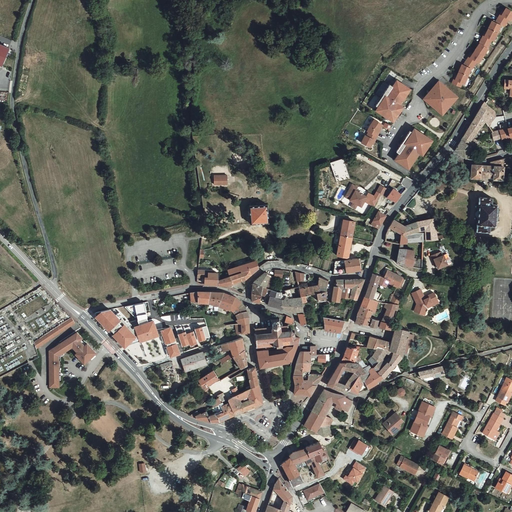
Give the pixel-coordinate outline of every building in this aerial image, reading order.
[(500,13),(498,17),(506,22),(508,18),(510,19),(511,15),(511,10),(506,7),(504,10),(502,14),(500,13)] [(492,20),(489,27),(498,32),(501,24),(504,26),(506,22),(498,17),(496,21),(492,20)] [(484,34),(482,38),(490,42),(492,38),(494,39),(498,32),(489,27),(487,31),(485,35),(484,34)] [(480,42),(476,48),(484,54),(488,47),(490,42),(482,38),(480,42)] [(0,43),(0,63),(2,65),(9,47),(0,43)] [(470,54),(468,58),(475,63),(478,60),(479,61),(484,54),(476,48),(474,52),(471,55),(470,54)] [(463,62),(460,70),(469,74),(472,66),(473,67),(475,63),(468,58),(465,63),(463,62)] [(455,77),(454,81),(462,85),(464,81),(466,81),(469,74),(460,70),(458,73),(457,77),(455,77)] [(406,95),(410,89),(399,82),(397,85),(394,83),(392,87),(389,85),(383,94),(385,96),(380,103),(378,102),(376,106),(379,108),(377,111),(394,122),(401,110),(398,108),(400,105),(404,99),(402,98),(404,94),(406,95)] [(437,82),(425,96),(428,99),(427,101),(439,111),(441,109),(444,112),(456,98),(453,95),(454,93),(442,83),(441,85),(437,82)] [(492,125),(498,117),(483,104),(467,132),(476,137),(489,121),(492,125)] [(370,127),(368,132),(369,132),(377,136),(378,132),(381,128),(383,125),(375,120),(370,127)] [(506,138),(511,136),(511,126),(508,128),(502,129),(506,138)] [(400,157),(398,161),(410,169),(414,162),(413,161),(415,158),(416,159),(420,152),(422,153),(425,149),(427,150),(433,140),(425,135),(424,136),(421,134),(422,132),(415,128),(413,132),(411,131),(405,139),(408,141),(407,143),(404,142),(397,152),(400,153),(398,156),(400,157)] [(502,130),(496,132),(498,139),(505,136),(502,130)] [(366,136),(362,143),(371,148),(373,144),(375,140),(376,141),(378,136),(377,136),(369,132),(368,136),(366,136)] [(474,140),(476,137),(467,132),(465,135),(469,137),(474,140)] [(477,142),(475,141),(474,140),(469,137),(467,140),(463,138),(457,149),(469,157),(478,142),(477,142)] [(505,178),(506,164),(497,164),(497,165),(495,165),(484,165),(484,164),(474,164),(473,176),(483,177),(483,175),(496,176),(496,177),(505,178)] [(402,192),(405,188),(399,184),(396,188),(402,192)] [(369,202),(372,196),(368,194),(367,196),(355,189),(357,187),(353,185),(349,191),(353,194),(350,199),(353,201),(357,203),(361,206),(364,200),(368,203),(369,202)] [(384,195),(387,188),(380,185),(377,191),(381,194),(384,195)] [(387,197),(396,202),(403,194),(394,188),(387,197)] [(372,196),(369,202),(375,205),(377,202),(381,194),(377,191),(375,191),(373,195),(372,196)] [(494,197),(481,196),(478,230),(492,231),(492,225),(497,225),(499,203),(494,202),(494,197)] [(268,201),(249,202),(250,222),(269,221),(268,201)] [(378,229),(386,214),(379,210),(373,219),(376,222),(374,226),(378,229)] [(435,218),(425,220),(417,221),(420,230),(425,229),(426,241),(438,240),(439,240),(435,218)] [(354,238),(356,225),(356,221),(343,219),(341,230),(339,230),(336,230),(335,233),(341,235),(354,238)] [(399,236),(407,234),(420,230),(417,221),(404,225),(394,219),(390,227),(399,236)] [(409,242),(419,241),(424,241),(423,233),(419,232),(407,235),(407,242),(409,242)] [(350,255),(354,238),(341,235),(337,255),(349,257),(350,255)] [(422,270),(422,259),(414,257),(414,250),(399,248),(397,263),(409,267),(422,270)] [(441,253),(432,257),(433,261),(435,260),(437,266),(439,269),(448,266),(444,256),(443,256),(441,253)] [(348,272),(363,269),(360,258),(346,260),(348,272)] [(241,269),(241,270),(249,268),(252,274),(261,268),(257,260),(228,269),(229,273),(241,269)] [(219,277),(219,271),(210,270),(207,268),(199,267),(198,274),(207,275),(206,282),(212,282),(212,281),(215,281),(214,282),(218,283),(217,278),(219,278),(219,277)] [(252,274),(249,268),(241,270),(241,271),(219,278),(217,278),(218,283),(229,284),(247,278),(252,274)] [(266,271),(254,282),(264,285),(267,287),(271,275),(266,271)] [(306,273),(297,271),(299,280),(306,279),(306,273)] [(397,288),(402,278),(389,271),(385,278),(389,281),(388,283),(392,285),(397,288)] [(388,303),(389,303),(391,299),(375,290),(378,283),(390,289),(392,285),(388,283),(389,281),(385,278),(373,273),(365,296),(372,299),(378,301),(386,304),(388,304),(388,303)] [(319,283),(319,284),(329,286),(330,279),(321,276),(319,283)] [(335,286),(339,285),(342,288),(344,279),(337,279),(337,284),(336,284),(335,286)] [(354,299),(356,300),(365,279),(344,279),(342,288),(340,297),(354,298),(354,299)] [(262,293),(264,285),(254,282),(253,291),(262,293)] [(329,286),(319,284),(309,286),(308,283),(300,284),(301,291),(301,295),(302,295),(317,292),(328,290),(329,286)] [(267,287),(264,285),(262,293),(270,295),(271,288),(267,287)] [(340,302),(340,297),(342,288),(339,285),(335,286),(334,286),(332,301),(340,302)] [(271,288),(270,295),(268,304),(282,308),(282,299),(282,291),(278,291),(271,288)] [(434,304),(433,302),(439,300),(435,293),(426,297),(422,289),(413,293),(418,304),(415,311),(424,315),(427,307),(434,304)] [(326,300),(328,290),(317,292),(318,300),(326,300)] [(209,302),(232,309),(232,308),(236,296),(224,291),(200,291),(192,292),(192,302),(194,302),(194,310),(207,309),(209,302)] [(262,293),(253,291),(252,300),(260,302),(262,293)] [(300,296),(294,297),(291,298),(287,296),(288,299),(289,311),(294,312),(295,313),(300,314),(300,318),(301,323),(307,323),(302,295),(301,295),(300,295),(300,296)] [(236,296),(232,308),(232,309),(233,312),(241,300),(236,296)] [(375,311),(377,305),(370,303),(372,299),(365,296),(361,306),(375,311)] [(391,299),(389,303),(399,305),(401,300),(393,296),(391,299)] [(244,304),(241,300),(233,312),(235,315),(242,310),(247,309),(246,308),(244,304)] [(428,308),(440,303),(439,300),(433,302),(434,304),(427,307),(424,315),(426,315),(428,308)] [(152,319),(148,320),(147,317),(147,316),(144,302),(125,306),(135,316),(137,316),(138,320),(130,322),(117,308),(106,310),(97,312),(96,313),(96,314),(96,315),(96,316),(109,330),(110,329),(115,333),(113,334),(125,346),(158,334),(152,319)] [(376,312),(375,311),(361,306),(359,313),(361,316),(371,318),(372,314),(374,315),(375,313),(376,312)] [(388,308),(385,314),(393,317),(395,310),(388,308)] [(247,309),(242,310),(235,315),(236,317),(248,315),(247,309)] [(449,311),(432,315),(434,323),(451,320),(449,311)] [(395,317),(393,317),(385,314),(382,320),(382,321),(393,324),(395,317)] [(286,316),(284,321),(292,325),(294,320),(287,316),(286,316)] [(355,322),(369,325),(371,318),(361,316),(355,322)] [(325,326),(325,330),(340,333),(344,320),(324,317),(325,326)] [(36,349),(75,323),(72,318),(34,343),(36,349)] [(257,327),(254,327),(255,339),(256,345),(256,346),(260,345),(260,346),(261,346),(261,345),(264,345),(265,345),(270,344),(270,345),(271,345),(271,344),(275,344),(276,344),(276,343),(282,343),(282,344),(284,343),(289,342),(289,343),(295,343),(299,342),(299,340),(299,338),(299,336),(295,335),(294,330),(295,329),(294,328),(294,329),(292,327),(292,326),(291,326),(291,327),(289,327),(288,324),(280,324),(280,323),(281,323),(281,322),(281,321),(280,320),(279,320),(279,318),(270,319),(271,325),(267,326),(267,325),(266,325),(266,326),(263,326),(263,325),(261,325),(261,326),(258,326),(257,326),(257,327)] [(376,326),(379,320),(373,318),(371,318),(369,325),(376,326)] [(250,332),(249,321),(239,322),(236,323),(237,333),(238,333),(243,333),(250,332)] [(394,325),(393,324),(382,321),(380,327),(384,328),(393,330),(394,326),(394,325)] [(206,337),(210,335),(207,324),(195,328),(198,340),(206,337)] [(176,328),(182,345),(189,342),(186,334),(184,335),(183,332),(181,326),(176,328)] [(189,342),(190,344),(197,342),(194,334),(192,335),(192,332),(189,326),(184,328),(185,331),(186,334),(189,342)] [(389,349),(394,351),(404,354),(405,354),(406,352),(411,333),(412,331),(394,326),(393,330),(395,331),(392,342),(379,339),(379,337),(378,337),(371,335),(369,343),(367,343),(366,345),(368,345),(367,348),(378,348),(379,347),(386,348),(389,349)] [(179,353),(170,327),(162,330),(170,355),(179,353)] [(57,353),(71,345),(76,350),(74,352),(83,361),(95,351),(89,345),(88,346),(80,338),(81,336),(76,331),(48,349),(49,385),(58,384),(57,353)] [(411,347),(411,344),(412,345),(415,335),(411,333),(406,352),(409,353),(411,347)] [(243,337),(229,342),(231,348),(231,352),(229,354),(231,357),(232,356),(245,348),(243,337)] [(229,342),(221,344),(223,351),(231,348),(229,342)] [(311,361),(311,356),(311,353),(311,349),(310,349),(310,345),(302,345),(302,346),(297,361),(311,361)] [(275,353),(274,349),(268,351),(267,348),(257,350),(261,366),(289,361),(289,363),(291,363),(291,358),(293,358),(297,346),(294,346),(287,347),(287,351),(275,353)] [(347,346),(344,356),(356,360),(357,359),(357,358),(361,347),(347,346)] [(378,362),(374,366),(374,367),(386,376),(404,356),(404,354),(394,351),(392,359),(389,357),(386,361),(383,359),(389,349),(386,348),(379,347),(378,348),(373,357),(378,362)] [(240,367),(247,364),(245,348),(232,356),(240,367)] [(181,358),(185,370),(207,363),(203,350),(181,358)] [(325,354),(319,353),(319,356),(318,360),(329,362),(329,355),(325,355),(325,354)] [(231,357),(229,354),(221,359),(222,362),(231,357)] [(373,357),(372,357),(369,360),(374,366),(378,362),(373,357)] [(302,369),(310,369),(310,366),(311,361),(297,361),(294,372),(302,373),(302,369)] [(338,381),(344,369),(348,362),(340,362),(328,384),(336,387),(338,381)] [(342,391),(349,392),(349,391),(352,385),(358,377),(366,373),(363,369),(359,363),(357,363),(356,362),(348,362),(344,369),(354,372),(350,379),(348,378),(343,382),(338,381),(336,387),(342,391)] [(379,383),(379,382),(386,376),(374,367),(374,366),(371,368),(369,364),(366,366),(363,369),(366,373),(369,371),(370,374),(365,383),(368,388),(368,389),(379,383)] [(246,368),(249,387),(252,387),(259,385),(255,366),(246,368)] [(433,377),(445,375),(443,366),(420,372),(422,378),(425,377),(425,379),(427,380),(433,379),(433,377)] [(206,385),(219,377),(213,369),(197,379),(200,383),(204,381),(206,385)] [(294,372),(293,374),(294,383),(294,393),(311,394),(317,383),(312,383),(312,378),(308,378),(304,378),(304,374),(308,374),(309,372),(310,372),(310,369),(302,369),(302,373),(294,372)] [(369,371),(366,373),(358,377),(352,385),(349,391),(359,393),(365,383),(370,374),(369,371)] [(323,373),(310,372),(309,372),(308,374),(308,378),(312,378),(312,383),(317,383),(321,376),(323,373)] [(460,386),(466,389),(471,376),(464,374),(460,386)] [(511,394),(511,393),(511,389),(511,384),(505,382),(497,400),(505,404),(507,401),(509,401),(511,394)] [(227,397),(231,405),(235,414),(263,404),(259,385),(252,387),(249,387),(239,392),(227,397)] [(324,389),(311,412),(304,424),(316,431),(319,427),(330,426),(332,426),(334,422),(335,423),(336,420),(326,416),(333,402),(338,404),(337,405),(337,407),(337,408),(341,409),(343,408),(348,411),(353,400),(345,397),(346,395),(335,393),(324,389)] [(218,396),(210,400),(212,405),(220,401),(221,401),(221,400),(226,398),(223,391),(217,394),(218,396)] [(228,401),(222,404),(220,401),(212,405),(211,406),(214,411),(219,420),(234,414),(228,401)] [(424,403),(420,411),(419,410),(415,420),(416,421),(413,428),(424,433),(427,425),(431,416),(435,408),(424,403)] [(201,412),(196,415),(216,421),(219,420),(214,411),(208,413),(206,409),(201,412)] [(464,416),(454,411),(446,426),(443,433),(453,438),(464,416)] [(384,423),(391,431),(399,424),(403,420),(397,412),(384,423)] [(505,419),(496,414),(485,433),(495,438),(505,419)] [(401,427),(399,424),(391,431),(394,433),(401,427)] [(324,436),(332,434),(330,426),(319,427),(316,431),(324,436)] [(357,452),(358,451),(362,454),(368,445),(360,440),(358,442),(355,440),(350,448),(357,452)] [(314,462),(315,461),(325,458),(322,450),(321,450),(317,441),(303,446),(303,447),(307,458),(312,456),(314,462)] [(435,458),(443,463),(447,454),(450,455),(452,450),(441,445),(435,457),(435,458)] [(303,459),(306,458),(307,458),(303,447),(291,451),(287,455),(288,457),(296,473),(307,469),(306,466),(303,459)] [(306,458),(309,464),(314,477),(322,474),(315,461),(314,462),(312,456),(307,458),(306,458)] [(296,473),(288,457),(279,462),(287,477),(296,473)] [(404,462),(401,467),(416,474),(421,465),(403,457),(401,461),(404,462)] [(358,481),(367,467),(357,461),(354,467),(354,468),(349,475),(347,480),(354,484),(356,480),(358,481)] [(476,480),(480,472),(469,466),(470,465),(466,463),(461,473),(476,480)] [(242,464),(238,468),(245,476),(249,472),(242,464)] [(500,481),(497,487),(509,493),(511,488),(511,473),(508,471),(502,481),(500,481)] [(300,479),(296,473),(287,477),(290,483),(300,479)] [(167,474),(154,488),(165,497),(178,484),(167,474)] [(230,477),(225,487),(232,490),(236,480),(230,477)] [(275,483),(273,489),(282,499),(279,508),(268,504),(265,511),(285,511),(292,494),(281,482),(278,478),(275,483)] [(303,490),(307,499),(324,492),(320,483),(303,490)] [(244,498),(248,499),(250,494),(259,497),(261,490),(245,484),(244,485),(241,484),(241,485),(238,484),(235,492),(238,493),(237,495),(244,498)] [(395,492),(386,486),(377,500),(384,505),(389,498),(390,499),(395,492)] [(441,492),(432,510),(435,511),(442,511),(446,505),(447,505),(451,497),(441,492)] [(259,497),(250,494),(248,499),(245,506),(241,505),(238,504),(235,511),(243,511),(245,509),(254,511),(259,497)] [(346,511),(366,511),(351,503),(346,511)]
